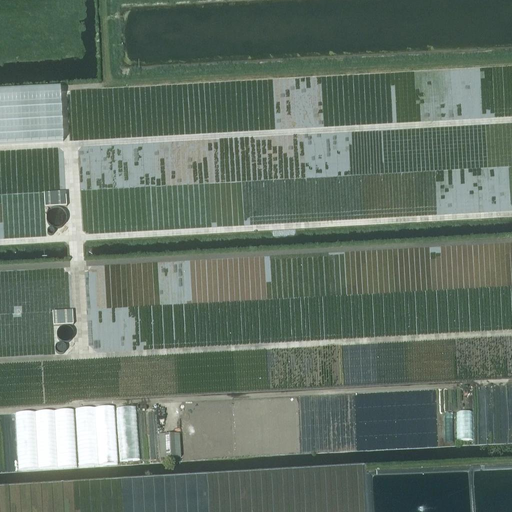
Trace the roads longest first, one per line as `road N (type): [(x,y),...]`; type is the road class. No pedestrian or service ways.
road 1 (track): [(511,332),(90,355),(82,348),(76,263),(0,268)]
road 2 (track): [(0,410),(511,381)]
road 3 (track): [(0,242),(511,213)]
road 4 (track): [(76,263),(511,240)]
